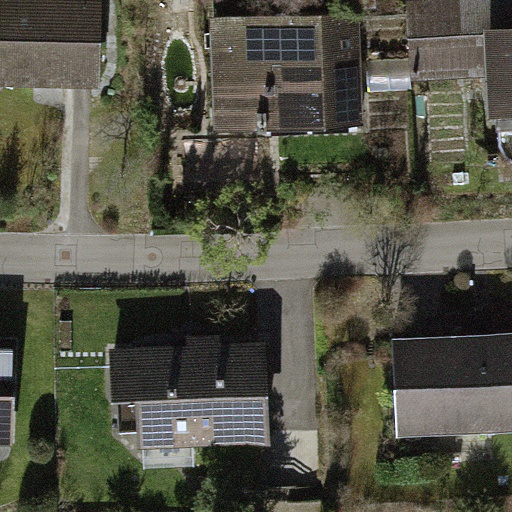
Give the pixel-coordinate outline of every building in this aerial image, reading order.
[(0,0),(0,82),(108,84),(109,0),(0,0)] [(511,0),(415,0),(419,74),(503,70),(505,113),(511,113),(511,0)] [(368,4),(220,14),(227,127),(375,117),(368,4)] [(511,328),(396,334),(401,432),(511,427),(511,328)] [(21,333),(0,332),(0,435),(22,435),(21,333)] [(280,337),(112,343),(114,403),(141,402),(142,444),(284,439),(280,337)]
